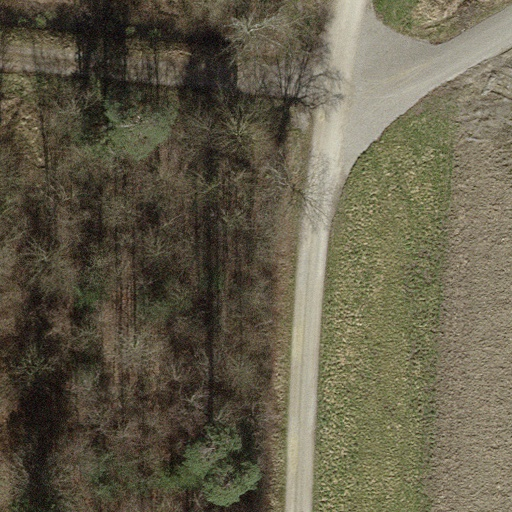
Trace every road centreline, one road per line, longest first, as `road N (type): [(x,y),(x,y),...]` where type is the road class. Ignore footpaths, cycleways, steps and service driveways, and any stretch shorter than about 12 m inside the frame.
road 1 (track): [(511,44),(421,82),(340,91),(307,326),(302,511)]
road 2 (track): [(0,58),(340,91),(364,0)]
